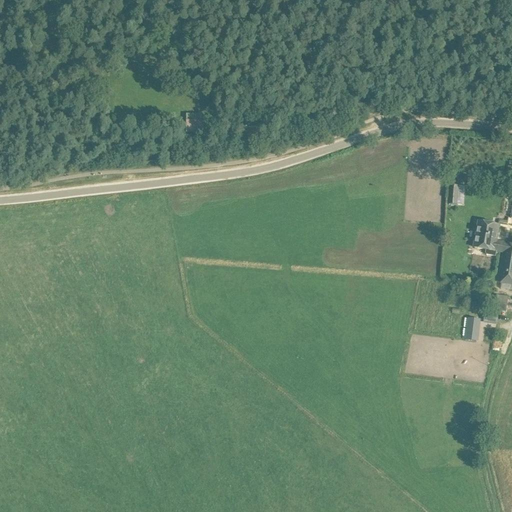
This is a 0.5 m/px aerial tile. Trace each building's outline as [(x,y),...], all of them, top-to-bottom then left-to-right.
[(203,134),(202,113),(185,113),(186,135),(203,134)] [(449,195),(459,196),(459,186),(449,185),(449,195)] [(496,252),(499,252),(500,252),(501,242),(496,241),(499,225),(479,222),(475,248),(486,250),(485,253),(487,255),(496,257),(496,252)] [(500,252),(499,252),(504,253),(499,282),(511,284),(511,244),(501,242),(500,252)] [(495,311),(506,312),(507,304),(496,303),(495,311)] [(439,308),(438,314),(450,316),(451,309),(439,308)] [(484,324),(497,326),(499,312),(486,310),(484,324)]
